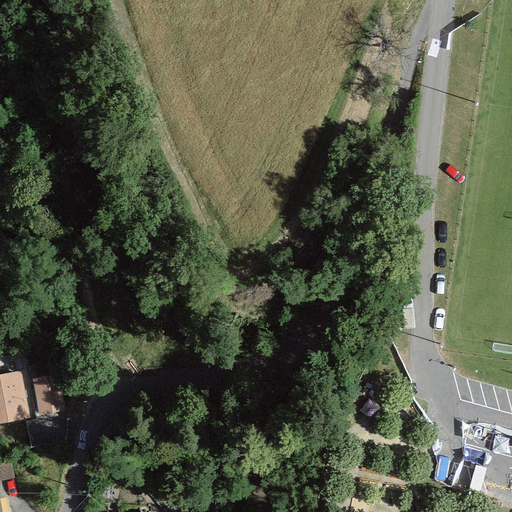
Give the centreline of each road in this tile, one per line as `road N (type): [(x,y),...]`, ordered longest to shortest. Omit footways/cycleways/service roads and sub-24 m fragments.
road 1 (residential): [(439,12),(415,40),(365,228),(330,313),(307,340),(272,367),(134,389),(102,405)]
road 2 (residential): [(439,12),(420,345),(444,408)]
